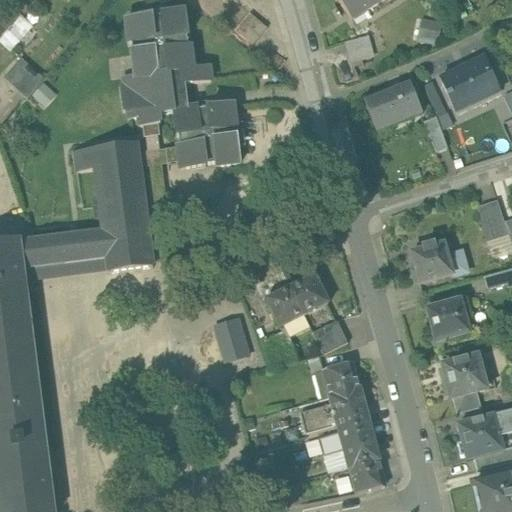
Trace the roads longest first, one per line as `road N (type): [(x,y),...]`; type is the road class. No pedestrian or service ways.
road 1 (residential): [(429,495),(355,214)]
road 2 (residential): [(355,214),(293,0)]
road 3 (residential): [(355,214),(511,165)]
road 4 (residential): [(228,271),(355,214)]
